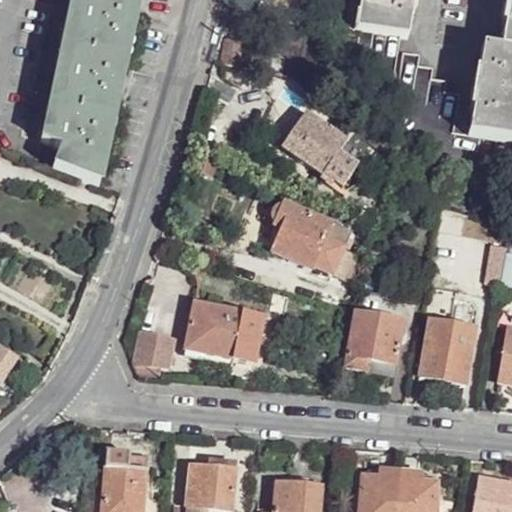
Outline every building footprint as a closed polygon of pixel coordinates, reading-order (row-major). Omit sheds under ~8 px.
[(69,0),(41,144),(55,148),(51,172),(98,191),(137,0),(69,0)] [(415,0),(362,0),(357,33),(372,35),(370,50),(399,54),(401,39),(409,40),(415,0)] [(511,0),(509,0),(500,56),(484,53),(475,112),(460,109),(461,100),(445,96),(447,86),(432,83),(434,73),(419,70),(420,60),(405,57),(401,85),(416,87),(414,97),(430,100),(427,111),(443,114),(441,126),(456,128),(454,137),(470,139),(511,145),(511,0)] [(262,19),(248,16),(244,35),(257,39),(262,19)] [(255,43),(227,37),(223,62),(281,77),(287,60),(271,55),(255,43)] [(351,135),(319,109),(310,122),(304,117),(282,151),(341,190),(354,169),(337,158),(351,135)] [(257,156),(244,149),(241,151),(237,161),(252,168),(257,156)] [(220,158),(200,150),(193,171),(212,179),(220,158)] [(329,230),(271,205),(262,226),(269,229),(260,252),(309,275),(312,270),(333,278),(344,252),(324,243),(329,230)] [(511,255),(503,254),(497,288),(511,290),(511,255)] [(261,320),(194,308),(185,353),(253,366),(261,320)] [(401,323),(355,316),(345,369),(366,374),(367,364),(393,368),(401,323)] [(475,334),(431,326),(421,380),(464,387),(475,334)] [(511,334),(508,333),(497,383),(511,385),(511,334)] [(157,339),(136,338),(135,369),(169,372),(174,345),(157,339)] [(0,346),(0,383),(1,384),(19,359),(0,346)] [(131,459),(107,458),(103,511),(145,511),(147,475),(131,474),(131,459)] [(148,460),(131,459),(131,474),(147,475),(148,460)] [(231,511),(235,473),(189,469),(186,511),(200,511),(231,511)] [(377,484),(364,483),(361,511),(431,511),(433,489),(420,487),(420,478),(379,475),(377,484)] [(510,511),(511,506),(511,489),(478,483),(472,511),(510,511)] [(318,511),(320,489),(275,485),(273,511),(318,511)]
